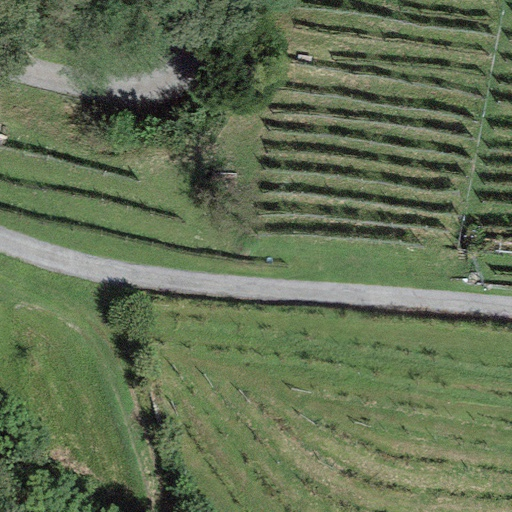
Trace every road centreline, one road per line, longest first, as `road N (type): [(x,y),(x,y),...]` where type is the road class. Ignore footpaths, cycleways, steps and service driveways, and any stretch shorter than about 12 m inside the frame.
road 1 (track): [(0,239),(118,275),(196,287),(511,310)]
road 2 (track): [(177,0),(186,53),(161,83),(111,87),(0,65)]
